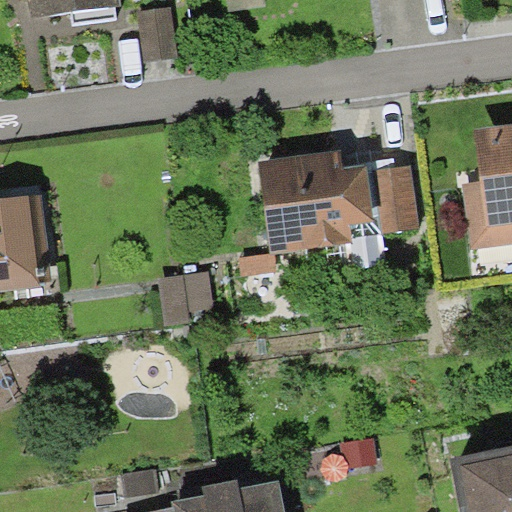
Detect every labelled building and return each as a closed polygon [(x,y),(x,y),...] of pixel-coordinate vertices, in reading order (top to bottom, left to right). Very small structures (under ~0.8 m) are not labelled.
[(120,0),(28,0),(31,17),(71,11),(114,6),(121,5),(120,0)] [(116,20),(114,6),(71,11),(73,25),(116,20)] [(172,6),(138,11),(145,62),(178,58),(172,6)] [(511,122),(474,127),(480,180),(463,183),(471,248),(511,243),(511,122)] [(302,155),(258,160),(270,253),(274,253),(352,243),(350,224),(374,221),(367,165),(344,168),(342,149),(302,155)] [(411,165),(376,169),(383,231),(418,227),(411,165)] [(0,199),(0,290),(53,284),(41,194),(0,199)] [(276,271),(274,253),(270,253),(240,257),(243,275),(276,271)] [(208,271),(158,278),(164,326),(190,322),(188,311),(213,307),(208,271)] [(511,511),(511,445),(450,458),(460,511),(511,511)] [(157,469),(120,474),(124,498),(160,493),(157,469)] [(284,511),(278,479),(239,487),(238,478),(203,485),(204,494),(173,500),(174,507),(148,511),(284,511)]
